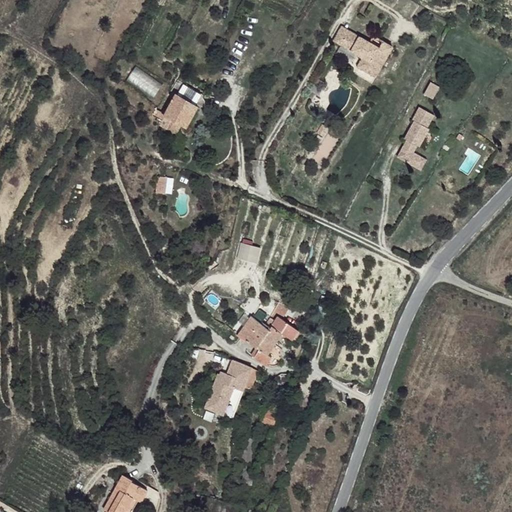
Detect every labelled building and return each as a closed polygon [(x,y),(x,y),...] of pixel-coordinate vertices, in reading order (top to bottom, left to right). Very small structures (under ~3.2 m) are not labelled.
[(392,45),(383,40),(379,46),(371,42),(341,25),(333,39),(340,43),(345,35),(352,39),(351,41),(355,43),(361,46),(357,53),(363,56),(357,65),(376,75),(392,45)] [(352,39),(345,35),(340,43),(357,53),(361,46),(355,43),(351,41),(352,39)] [(374,35),(371,42),(379,46),(383,40),(374,35)] [(376,75),(357,65),(354,71),(372,81),(376,75)] [(203,94),(182,83),(160,125),(177,134),(181,125),(188,127),(198,106),(197,106),(203,94)] [(442,89),(433,84),(427,97),(436,101),(442,89)] [(419,124),(413,136),(415,137),(412,143),(404,162),(422,171),(426,161),(419,157),(423,149),(426,150),(434,132),(431,131),(437,118),(423,110),(416,123),(419,124)] [(319,130),(314,138),(319,141),(324,132),(319,130)] [(432,164),(426,161),(422,171),(428,174),(432,164)] [(155,193),(171,195),(173,178),(157,176),(155,193)] [(257,264),(261,248),(240,243),(236,259),(257,264)] [(253,315),(239,335),(256,348),(252,354),(266,363),(271,356),(268,353),(283,333),(293,340),(299,331),(279,316),(269,327),(253,315)] [(242,371),(235,386),(243,390),(245,386),(250,388),(258,370),(245,365),(242,371)] [(241,403),(240,410),(247,411),(248,404),(241,403)] [(264,419),(272,423),(276,414),(267,412),(264,419)] [(239,439),(237,462),(247,463),(249,440),(239,439)] [(105,511),(115,511),(124,478),(119,477),(101,508),(105,511)] [(124,478),(115,511),(128,511),(134,503),(138,505),(145,494),(128,484),(130,482),(124,478)]
